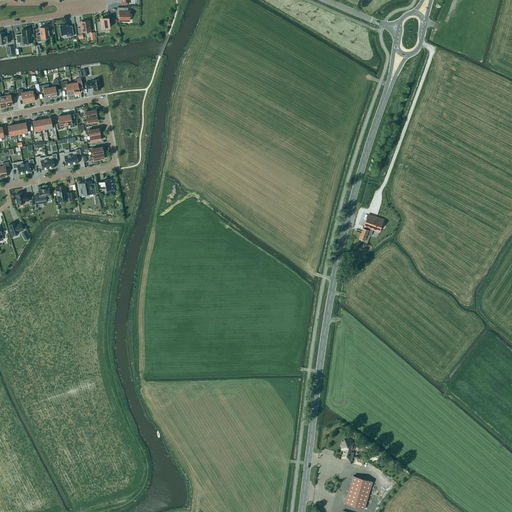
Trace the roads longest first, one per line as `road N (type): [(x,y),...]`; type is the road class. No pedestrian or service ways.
road 1 (secondary): [(301,511),(332,285),(390,81)]
road 2 (residential): [(0,117),(102,97),(115,166),(6,186)]
